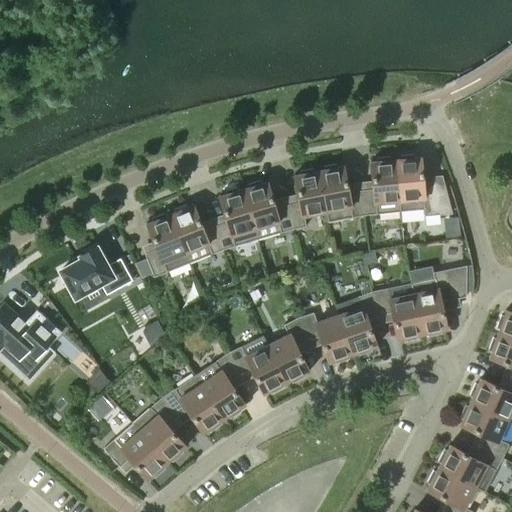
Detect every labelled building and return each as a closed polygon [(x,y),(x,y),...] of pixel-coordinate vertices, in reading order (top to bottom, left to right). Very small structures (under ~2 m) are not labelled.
[(442,180),(422,182),(420,156),(418,157),(414,158),(414,155),(400,156),(401,159),(396,160),(396,159),(395,159),(401,212),(419,210),(419,216),(446,213),(442,175),(441,175),(442,180)] [(373,189),(361,191),(365,215),(401,212),(395,159),(394,159),(395,160),(390,160),(390,157),(377,158),(377,161),(372,162),(372,161),(371,161),(373,189)] [(365,215),(361,191),(348,193),(343,165),(341,166),(337,167),(336,164),(323,167),(324,170),(319,171),(319,170),(329,222),(365,215)] [(329,222),(319,170),(318,170),(318,171),(314,172),(313,169),(300,171),(300,174),(296,175),(296,174),(294,175),(300,203),(287,205),(292,229),(306,226),(304,216),(326,212),(328,222),(329,222)] [(244,188),(243,188),(258,239),(292,229),(287,205),(275,209),(267,181),(265,182),(266,183),(261,184),(260,181),(248,185),(248,188),(244,189),(244,188)] [(227,223),(215,226),(223,250),(258,239),(243,188),(242,188),(243,189),(238,191),(237,188),(225,192),(225,194),(221,196),(221,195),(219,195),(227,223)] [(171,213),(170,214),(190,263),(223,250),(215,226),(203,231),(193,204),(191,205),(192,206),(187,208),(186,205),(174,210),(175,213),(171,214),(171,213)] [(190,263),(170,214),(169,214),(169,215),(165,216),(164,214),(152,219),(153,221),(149,223),(148,222),(147,223),(157,249),(146,254),(145,250),(143,250),(154,277),(190,263)] [(82,259),(61,270),(76,297),(99,284),(101,283),(102,286),(107,294),(132,280),(120,259),(107,266),(97,247),(80,256),(82,259)] [(373,251),(365,253),(367,263),(372,262),(374,257),(373,251)] [(413,293),(422,335),(423,335),(423,334),(427,333),(428,336),(441,333),(440,330),(445,330),(447,330),(441,302),(466,297),(466,266),(433,273),(434,278),(410,284),(412,293),(413,293)] [(388,288),(373,291),(379,315),(392,313),(398,340),(400,340),(400,339),(404,338),(405,341),(418,338),(417,335),(421,335),(422,335),(413,293),(412,293),(391,298),(388,288)] [(379,315),(373,291),(357,297),(361,307),(339,314),(353,355),(354,355),(354,354),(358,352),(359,355),(371,351),(370,348),(374,346),(375,347),(376,347),(367,320),(379,315)] [(0,349),(3,346),(18,359),(26,350),(34,358),(45,345),(48,347),(61,332),(37,310),(25,323),(4,305),(0,309),(0,349)] [(280,315),(285,324),(284,325),(288,334),(267,345),(287,383),(288,383),(287,382),(291,380),(292,383),(304,377),(303,374),(307,372),(307,373),(309,372),(296,346),(308,341),(298,318),(296,319),(292,310),(280,315)] [(497,333),(511,338),(511,312),(505,310),(505,312),(504,316),(501,315),(496,328),(499,329),(498,333),(497,333)] [(353,355),(339,314),(317,322),(313,312),(298,318),(308,341),(320,336),(330,363),(331,363),(331,362),(335,360),(336,363),(349,359),(348,356),(352,354),(352,355),(353,355)] [(511,338),(497,333),(496,334),(497,334),(496,339),(493,337),(488,350),(491,351),(489,355),(488,357),(511,365),(511,374),(511,378),(511,338)] [(242,346),(227,353),(239,375),(240,375),(252,369),(265,394),(266,394),(266,393),(270,391),(271,393),(283,387),(282,385),(286,383),(286,384),(287,383),(267,345),(263,335),(242,346)] [(227,353),(195,375),(225,419),(225,418),(228,416),(230,418),(241,411),(240,408),(243,406),(244,407),(245,406),(229,382),(239,375),(227,353)] [(97,365),(85,378),(95,389),(107,377),(97,365)] [(225,419),(195,375),(162,397),(177,417),(188,409),(204,433),(205,432),(209,429),(210,432),(221,424),(220,422),(223,419),(224,420),(225,419)] [(511,378),(506,390),(479,378),(479,380),(480,380),(478,384),(475,383),(469,395),(472,397),(470,401),(470,400),(469,401),(508,418),(508,419),(511,420),(511,378)] [(177,417),(162,397),(132,423),(167,463),(168,463),(167,462),(171,459),(173,462),(183,453),(181,450),(184,448),(185,448),(186,447),(167,425),(177,417)] [(508,418),(469,401),(469,402),(470,402),(468,406),(465,405),(460,417),(463,418),(461,422),(460,422),(459,424),(485,435),(480,447),(502,458),(508,444),(499,440),(508,419),(508,418)] [(167,463),(132,423),(104,448),(123,470),(124,469),(121,466),(130,458),(149,480),(150,478),(149,478),(152,475),(154,477),(165,469),(163,466),(166,463),(167,464),(167,463)] [(438,466),(438,467),(475,487),(475,488),(484,492),(502,458),(480,447),(474,458),(449,445),(448,446),(449,447),(447,451),(444,449),(438,461),(441,463),(439,466),(438,466)] [(475,487),(438,467),(437,468),(438,468),(436,472),(433,470),(427,482),(430,484),(428,488),(427,487),(426,489),(451,502),(445,511),(473,511),(465,508),(475,488),(475,487)]
